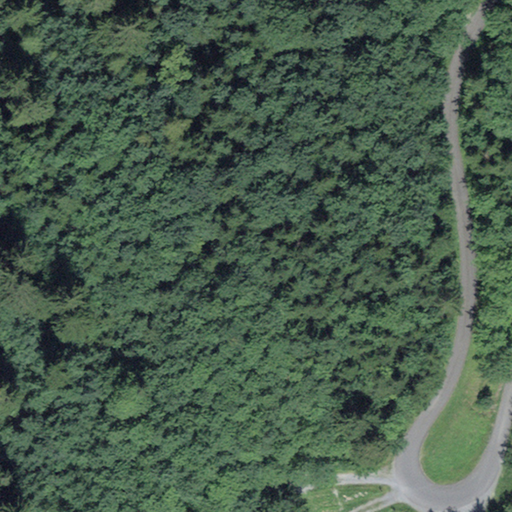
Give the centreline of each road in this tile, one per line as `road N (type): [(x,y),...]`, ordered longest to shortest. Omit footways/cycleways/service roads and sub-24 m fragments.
road 1 (track): [(412,479),(412,439),(451,386),(468,291),(454,76),(491,0)]
road 2 (track): [(511,385),(480,488),(437,502),(412,479)]
